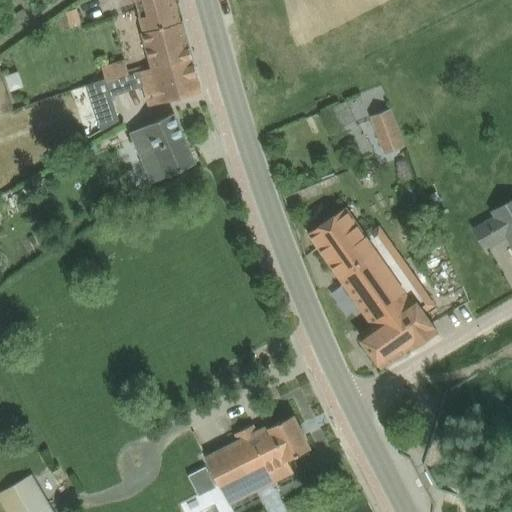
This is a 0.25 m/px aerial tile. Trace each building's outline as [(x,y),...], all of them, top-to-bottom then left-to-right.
[(143,32),(153,67),(194,55),(184,20),(182,21),(176,0),(136,0),(145,32),(143,32)] [(70,25),(82,22),(78,8),(66,11),(70,25)] [(149,104),(204,90),(194,55),(153,67),(130,74),(108,81),(112,95),(144,84),(149,104)] [(130,74),(128,68),(125,60),(103,67),(108,81),(130,74)] [(404,145),(390,109),(374,115),(387,151),(404,145)] [(117,110),(97,116),(102,130),(121,119),(117,110)] [(152,182),(180,169),(181,170),(185,168),(185,167),(197,162),(175,112),(131,131),(152,182)] [(511,240),(511,202),(497,212),(500,216),(477,230),(487,248),(509,235),(511,240)] [(415,345),(438,329),(414,295),(410,298),(346,207),(310,233),(352,293),(375,324),(360,334),(382,365),(413,343),(415,345)] [(400,251),(411,245),(396,217),(385,223),(400,251)] [(294,472),(287,459),(310,447),(294,414),(259,431),(255,422),(236,433),(240,440),(206,457),(229,504),(294,472)] [(201,493),(218,485),(208,464),(191,472),(201,493)] [(0,497),(8,511),(52,511),(31,475),(0,492),(0,497)]
